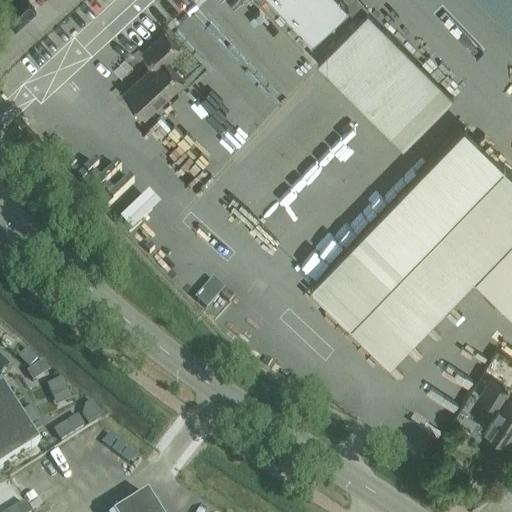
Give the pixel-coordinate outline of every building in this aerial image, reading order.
[(346,4),(342,0),(277,0),(310,36),(346,4)] [(511,0),(487,0),(511,26),(511,0)] [(367,12),(316,63),(402,148),(452,98),(367,12)] [(144,118),(184,82),(165,61),(180,48),(164,32),(142,52),(154,65),(122,94),(144,118)] [(281,73),(291,84),(303,73),(292,63),(281,73)] [(224,148),(242,127),(204,94),(186,114),(224,148)] [(511,173),(463,126),(309,285),(388,362),(472,275),(511,313),(511,173)] [(47,378),(52,387),(60,382),(44,356),(28,366),(39,383),(47,378)] [(511,437),(511,403),(504,399),(509,392),(507,391),(509,387),(499,381),(497,384),(488,379),(476,397),(495,409),(481,429),(507,445),(511,437)] [(0,468),(39,444),(10,398),(0,404),(0,468)] [(75,428),(95,417),(89,408),(70,419),(75,428)] [(157,511),(147,496),(121,511),(157,511)]
